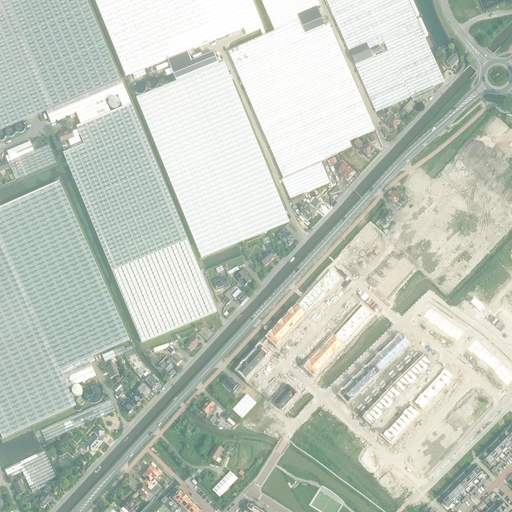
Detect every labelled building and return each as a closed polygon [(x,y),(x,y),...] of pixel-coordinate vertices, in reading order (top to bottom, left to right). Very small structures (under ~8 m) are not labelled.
[(121,80),(119,80),(93,16),(85,0),(0,0),(0,130),(9,127),(42,113),(45,111),(47,115),(123,84),(121,80)] [(94,0),(126,76),(132,74),(132,75),(134,79),(146,74),(144,70),(144,69),(167,60),(188,51),(216,40),(244,29),(246,35),(260,29),(263,36),(266,35),(263,28),(259,17),(252,0),(94,0)] [(316,6),(319,4),(317,0),(261,0),(275,31),(266,35),(263,36),(229,51),(283,178),(329,158),(351,148),(347,139),(373,128),(338,49),(339,49),(328,25),(325,26),(306,34),(297,14),(316,6)] [(355,65),(376,112),(411,97),(413,102),(433,93),(432,90),(435,89),(433,86),(444,81),(438,68),(407,0),(325,0),(349,51),(366,44),(369,49),(378,46),(384,43),(388,51),(376,56),(355,65)] [(325,26),(321,16),(316,6),(297,14),(306,34),(325,26)] [(366,44),(349,51),(355,65),(376,56),(375,54),(380,52),(378,46),(369,49),(366,44)] [(188,51),(167,60),(171,69),(173,73),(176,82),(219,65),(214,53),(192,61),(191,60),(190,57),(188,51)] [(450,67),(451,68),(459,59),(453,54),(445,62),(444,61),(442,64),(448,69),(450,67)] [(156,67),(158,71),(169,66),(167,62),(156,67)] [(176,82),(137,98),(202,258),(289,223),(225,63),(219,65),(176,82)] [(167,80),(167,79),(166,77),(165,77),(163,76),(162,76),(160,77),(159,78),(159,80),(159,82),(160,83),(161,84),(162,84),(164,84),(166,83),(167,82),(167,80)] [(157,83),(156,81),(155,80),(154,78),(153,78),(152,78),(151,78),(150,78),(149,78),(148,79),(147,80),(146,81),(146,82),(146,83),(146,84),(146,85),(147,87),(149,88),(150,88),(151,88),(153,88),(155,87),(156,86),(156,85),(157,83)] [(146,88),(145,86),(144,84),(143,83),(141,82),(139,82),(138,83),(137,84),(136,84),(135,85),(135,86),(135,87),(135,89),(136,90),(136,91),(138,92),(140,93),(142,93),(143,92),(144,92),(145,91),(145,90),(146,89),(146,88)] [(198,267),(179,222),(135,116),(136,115),(123,84),(47,115),(51,124),(77,113),(82,125),(77,127),(78,131),(79,132),(76,133),(77,136),(74,137),(68,139),(72,149),(63,153),(141,343),(217,312),(198,267)] [(416,106),(411,101),(403,109),(406,111),(408,114),(416,106)] [(385,116),(383,110),(377,113),(380,118),(385,116)] [(400,122),(389,112),(386,114),(389,117),(384,122),(387,125),(388,125),(394,129),(396,129),(397,128),(397,126),(400,122)] [(74,137),(72,130),(59,135),(61,142),(68,139),(74,137)] [(370,154),(375,149),(369,144),(365,148),(361,145),(363,143),(361,141),(360,142),(358,140),(354,145),(367,157),(369,157),(371,155),(370,154)] [(7,152),(8,155),(11,161),(34,151),(30,142),(7,152)] [(34,151),(11,161),(8,155),(5,156),(10,168),(11,168),(16,180),(55,163),(48,145),(34,151)] [(351,158),(356,152),(353,148),(347,154),(351,158)] [(354,172),(342,161),(338,165),(341,168),(338,172),(341,175),(342,174),(348,180),(351,177),(350,176),(354,172)] [(0,172),(9,169),(6,162),(0,164),(0,163),(0,172)] [(282,179),(290,199),(304,194),(330,182),(321,162),(282,179)] [(69,388),(73,386),(69,377),(93,367),(91,362),(95,360),(93,356),(130,340),(60,181),(0,206),(0,432),(3,438),(77,406),(69,388)] [(393,205),(396,208),(398,210),(399,209),(400,210),(402,208),(401,206),(396,202),(398,199),(392,192),(391,193),(390,193),(388,194),(388,195),(388,196),(389,196),(387,198),(391,202),(390,203),(393,206),(393,205)] [(290,199),(293,205),(306,199),(304,194),(290,199)] [(316,207),(320,202),(315,198),(311,203),(316,207)] [(313,219),(315,217),(314,215),(316,212),(305,202),(302,206),(305,208),(302,211),(303,212),(300,214),(308,221),(310,218),(310,219),(311,218),(312,219),(313,219)] [(380,219),(386,226),(395,217),(388,211),(385,214),(384,216),(384,215),(380,219)] [(286,233),(280,239),(286,244),(285,245),(287,247),(288,246),(289,247),(293,243),(292,242),(294,240),(291,238),(292,238),(290,236),(289,236),(288,235),(290,233),(293,230),(289,226),(288,226),(287,226),(285,228),(288,231),(286,233)] [(367,232),(366,232),(374,239),(378,235),(370,228),(367,232)] [(366,232),(362,236),(363,236),(371,243),(374,239),(366,232),(367,232),(366,232)] [(363,236),(359,240),(368,248),(372,244),(371,243),(363,236)] [(356,244),(355,244),(364,252),(368,248),(359,240),(356,244)] [(266,245),(269,252),(263,257),(259,254),(257,257),(265,266),(269,263),(268,262),(274,258),(273,257),(277,254),(273,249),(270,243),(266,245)] [(355,244),(351,248),(352,248),(360,255),(361,257),(365,253),(364,252),(355,244),(356,244),(355,244)] [(486,248),(485,248),(493,255),(497,251),(489,244),(486,248)] [(485,247),(481,251),(482,252),(492,260),(495,257),(493,255),(485,248),(486,248),(485,247)] [(352,248),(348,252),(356,259),(360,255),(352,248)] [(345,256),(344,256),(352,263),(354,265),(358,261),(356,259),(348,252),(345,256)] [(482,252),(479,255),(486,263),(488,264),(492,260),(482,252)] [(344,255),(340,260),(348,268),(352,263),(344,256),(345,256),(344,255)] [(479,255),(475,259),(483,266),(485,264),(486,263),(479,255)] [(404,258),(400,262),(410,271),(414,267),(404,258)] [(475,259),(472,263),(479,270),(480,269),(483,266),(475,259)] [(400,262),(396,267),(406,276),(410,271),(400,262)] [(470,265),(468,267),(476,274),(479,270),(472,263),(470,265)] [(511,272),(505,266),(502,270),(503,272),(504,272),(511,279),(511,278),(511,272)] [(396,267),(392,271),(402,280),(406,276),(396,267)] [(468,267),(465,270),(473,278),(476,274),(468,267)] [(331,270),(327,275),(337,284),(341,279),(331,270)] [(461,274),(469,281),(473,278),(465,270),(461,274)] [(245,286),(248,283),(249,282),(249,283),(251,280),(249,278),(249,279),(242,271),(236,277),(245,286)] [(392,271),(389,275),(398,284),(402,280),(392,271)] [(500,275),(508,282),(511,279),(504,272),(503,272),(500,275)] [(461,274),(457,278),(458,278),(466,286),(467,287),(471,283),(469,281),(461,274)] [(499,274),(496,278),(497,279),(504,286),(505,286),(508,282),(500,275),(499,274)] [(327,275),(324,278),(333,287),(337,284),(327,275)] [(389,275),(385,279),(386,281),(387,281),(395,288),(398,284),(389,275)] [(229,286),(226,278),(215,283),(217,288),(216,288),(218,291),(220,290),(220,289),(229,286)] [(324,278),(320,282),(328,289),(328,290),(330,291),(333,287),(324,278)] [(458,278),(454,282),(458,285),(463,290),(466,286),(458,278)] [(493,283),(501,290),(504,286),(497,279),(493,283)] [(383,285),(391,292),(395,288),(387,281),(386,281),(383,285)] [(492,281),(488,285),(489,286),(497,294),(501,290),(493,283),(492,281)] [(317,285),(317,286),(325,293),(328,290),(328,289),(320,282),(317,285)] [(382,284),(378,289),(387,297),(391,292),(383,285),(382,284)] [(317,285),(313,290),(323,299),(327,295),(325,293),(317,286),(317,285)] [(489,286),(485,290),(486,290),(494,297),(497,294),(489,286)] [(238,289),(232,296),(235,299),(241,305),(244,302),(244,301),(248,297),(242,292),(241,292),(238,289)] [(313,290),(310,293),(319,302),(318,302),(319,303),(323,299),(313,290)] [(483,294),(491,301),(494,297),(486,290),(483,294)] [(225,295),(227,297),(231,301),(234,299),(227,292),(225,295)] [(307,297),(306,297),(314,304),(314,305),(315,305),(318,302),(319,302),(310,293),(307,297)] [(478,297),(487,305),(491,301),(483,294),(482,293),(478,297)] [(478,296),(474,300),(483,309),(487,305),(478,297),(478,296)] [(231,301),(227,297),(222,301),(227,306),(231,301)] [(306,297),(302,301),(303,301),(311,308),(314,305),(314,304),(306,297),(307,297),(306,297)] [(302,301),(299,305),(307,313),(311,308),(303,301),(302,301)] [(511,308),(506,303),(502,307),(510,314),(511,311),(511,308)] [(361,305),(357,310),(358,310),(367,318),(366,319),(367,319),(371,314),(361,305)] [(293,311),(301,319),(305,314),(297,307),(293,311)] [(499,310),(498,311),(507,318),(511,314),(510,314),(502,307),(499,310)] [(429,308),(423,316),(428,320),(434,311),(429,308)] [(358,310),(354,315),(355,315),(363,323),(366,319),(367,318),(358,310)] [(498,310),(494,314),(495,315),(504,323),(508,319),(507,318),(498,311),(499,310),(498,310)] [(293,311),(289,315),(290,315),(298,322),(301,319),(293,311)] [(428,320),(427,321),(432,324),(433,323),(439,315),(440,314),(434,311),(428,320)] [(290,315),(286,319),(294,326),(298,322),(290,315)] [(351,319),(359,327),(363,323),(355,315),(351,319)] [(439,315),(433,323),(438,327),(444,318),(439,315)] [(495,315),(491,319),(501,327),(504,323),(495,315)] [(349,318),(345,322),(347,324),(355,331),(359,327),(351,319),(349,318)] [(438,327),(437,328),(442,331),(449,322),(444,318),(438,327)] [(283,322),(283,323),(291,330),(294,326),(286,319),(283,322)] [(283,322),(279,326),(287,334),(288,334),(291,330),(283,323),(283,322)] [(449,322),(442,331),(447,335),(454,325),(449,322)] [(347,324),(343,328),(351,335),(355,331),(347,324)] [(454,325),(447,335),(452,338),(453,337),(459,329),(454,325)] [(279,326),(276,330),(286,339),(289,335),(288,334),(287,334),(279,326)] [(339,332),(347,339),(347,340),(352,335),(351,335),(343,328),(339,332)] [(459,329),(453,337),(458,341),(464,332),(459,328),(459,329)] [(273,334),(272,334),(282,343),(286,339),(276,330),(273,334)] [(338,330),(333,335),(343,344),(347,340),(347,339),(339,332),(338,330)] [(272,333),(268,338),(278,347),(282,343),(272,334),(273,334),(272,333)] [(401,336),(397,340),(397,341),(397,340),(405,348),(409,344),(401,336)] [(200,342),(194,337),(185,346),(191,352),(200,342)] [(331,337),(327,341),(337,350),(341,346),(331,337)] [(476,339),(467,349),(471,353),(472,352),(480,344),(480,343),(476,339)] [(397,341),(393,344),(401,352),(405,348),(397,340),(397,341)] [(327,341),(324,345),(333,355),(334,355),(337,350),(327,341)] [(393,344),(390,348),(397,355),(397,356),(398,356),(402,352),(401,352),(393,344)] [(480,344),(472,352),(476,356),(484,348),(480,344)] [(324,345),(320,350),(330,359),(333,355),(324,345)] [(123,346),(114,350),(117,356),(133,350),(131,347),(125,349),(123,346)] [(177,367),(182,361),(176,355),(176,356),(174,354),(175,353),(174,352),(175,351),(173,350),(174,349),(171,346),(166,351),(174,358),(171,361),(177,367)] [(260,346),(256,351),(257,351),(266,359),(270,355),(260,346)] [(390,348),(386,352),(393,359),(397,356),(397,355),(390,348)] [(484,348),(476,356),(481,361),(482,360),(489,352),(484,348)] [(124,354),(126,358),(127,361),(130,359),(129,356),(135,354),(133,350),(124,354)] [(320,350),(316,354),(326,363),(330,359),(320,350)] [(114,351),(102,356),(105,362),(116,357),(114,351)] [(255,352),(253,355),(261,362),(263,364),(267,360),(266,359),(257,351),(256,351),(255,352)] [(382,355),(389,363),(393,359),(386,352),(382,355)] [(489,352),(482,360),(486,364),(493,356),(489,352)] [(312,358),(322,367),(326,363),(316,354),(312,358)] [(251,357),(249,359),(257,366),(261,362),(253,355),(251,357)] [(382,355),(377,359),(378,359),(385,367),(389,363),(382,355)] [(493,356),(486,364),(491,368),(498,360),(493,355),(493,356)] [(425,357),(421,360),(429,368),(428,368),(429,368),(433,365),(425,357)] [(308,362),(318,371),(322,367),(312,358),(308,362)] [(246,363),(254,370),(257,366),(249,359),(246,363)] [(378,359),(374,363),(381,371),(385,367),(378,359)] [(418,364),(425,372),(428,368),(429,368),(421,360),(418,364)] [(498,360),(491,368),(495,372),(502,364),(498,360)] [(246,362),(242,367),(250,374),(254,370),(246,363),(246,362)] [(308,362),(304,367),(314,376),(318,371),(308,362)] [(417,363),(413,367),(414,368),(421,375),(425,372),(418,364),(417,363)] [(167,366),(165,369),(168,372),(165,375),(170,379),(173,376),(176,373),(172,369),(173,367),(169,364),(167,366)] [(495,372),(494,372),(498,376),(499,376),(506,368),(502,364),(495,372)] [(118,375),(114,365),(107,368),(111,378),(118,375)] [(368,369),(375,376),(379,373),(372,365),(368,369)] [(93,367),(69,377),(73,386),(97,376),(93,367)] [(242,367),(238,371),(247,379),(251,375),(250,374),(242,367)] [(498,376),(498,377),(502,381),(511,372),(507,367),(506,368),(499,376),(498,376)] [(368,368),(364,372),(364,373),(372,381),(376,377),(375,376),(368,369),(368,368)] [(414,368),(410,371),(418,379),(417,379),(418,379),(422,375),(421,375),(414,368)] [(445,369),(441,373),(449,380),(453,376),(445,369)] [(410,371),(407,375),(414,382),(417,379),(418,379),(410,371)] [(146,377),(142,381),(143,382),(144,383),(152,390),(153,390),(154,390),(155,388),(155,387),(156,387),(155,386),(159,383),(151,376),(147,372),(144,375),(146,377)] [(511,372),(502,381),(507,386),(511,379),(511,372)] [(364,373),(360,376),(368,384),(367,384),(369,386),(373,382),(372,381),(364,373)] [(441,373),(438,377),(445,385),(447,386),(451,382),(449,380),(441,373)] [(403,378),(410,386),(414,382),(407,375),(403,378)] [(356,380),(364,388),(367,384),(368,384),(360,376),(356,380)] [(401,376),(397,380),(398,381),(407,389),(406,389),(407,390),(411,386),(410,386),(403,378),(401,376)] [(438,377),(434,382),(441,389),(445,385),(438,377)] [(239,391),(242,389),(239,387),(240,386),(231,378),(226,384),(234,392),(237,389),(239,391)] [(356,380),(352,384),(360,391),(361,393),(365,389),(364,388),(356,380)] [(398,381),(395,384),(403,393),(406,389),(407,389),(398,381)] [(434,382),(430,386),(438,393),(441,389),(434,382)] [(116,393),(123,386),(120,384),(113,391),(116,393)] [(148,394),(151,391),(144,384),(137,390),(145,398),(145,397),(147,398),(148,396),(148,395),(149,394),(148,394)] [(352,384),(349,388),(356,395),(360,391),(352,384)] [(100,385),(85,386),(85,399),(100,399),(100,385)] [(288,385),(283,389),(285,391),(285,390),(293,398),(298,394),(288,385)] [(391,386),(388,390),(389,392),(390,392),(397,399),(401,395),(391,386)] [(430,386),(426,390),(434,397),(435,398),(439,394),(438,393),(430,386)] [(345,391),(352,399),(356,395),(349,388),(345,391)] [(282,394),(282,395),(290,402),(293,398),(285,390),(285,391),(282,394)] [(422,394),(430,401),(434,397),(426,390),(422,394)] [(344,391),(340,395),(348,403),(352,399),(345,391),(344,391)] [(140,402),(143,399),(136,392),(129,398),(137,406),(139,406),(140,404),(140,403),(140,402)] [(386,395),(394,403),(398,399),(397,399),(390,392),(389,392),(386,395)] [(482,393),(478,397),(487,406),(488,407),(492,402),(482,393)] [(247,394),(233,409),(242,418),(256,403),(247,394)] [(277,398),(286,406),(290,402),(282,395),(282,394),(281,394),(277,398)] [(385,394),(382,398),(383,399),(390,406),(394,403),(386,395),(385,394)] [(422,394),(418,398),(418,399),(418,398),(426,406),(427,406),(431,402),(430,401),(422,394)] [(276,397),(272,402),(282,411),(286,406),(277,398),(276,397)] [(478,397),(474,402),(476,403),(483,410),(487,406),(478,397)] [(418,399),(414,403),(422,410),(426,406),(418,398),(418,399)] [(383,399),(379,403),(387,410),(390,406),(383,399)] [(47,443),(115,411),(110,400),(42,432),(47,443)] [(132,410),(135,407),(127,400),(121,406),(129,414),(131,414),(132,413),(132,411),(132,410)] [(213,408),(215,405),(211,401),(208,404),(205,407),(205,408),(203,410),(207,414),(209,411),(210,412),(213,409),(213,408)] [(376,407),(383,414),(384,414),(388,410),(387,410),(379,403),(376,407)] [(472,407),(472,408),(480,415),(483,410),(476,403),(475,404),(472,407)] [(250,415),(245,420),(247,422),(249,420),(255,425),(259,420),(260,420),(263,416),(267,411),(261,406),(252,417),(250,415)] [(375,406),(371,410),(372,411),(372,410),(380,418),(383,414),(376,407),(375,406)] [(407,410),(407,411),(415,418),(419,413),(411,406),(407,410)] [(470,406),(466,410),(476,419),(480,415),(472,408),(472,407),(470,406)] [(372,411),(369,414),(377,421),(380,418),(372,410),(372,411)] [(407,410),(403,414),(403,415),(411,422),(415,418),(407,411),(407,410)] [(464,412),(462,414),(472,423),(476,419),(466,410),(464,412)] [(318,414),(313,418),(315,420),(314,421),(320,426),(329,417),(328,415),(326,417),(324,415),(322,413),(320,415),(318,414)] [(369,414),(365,418),(373,426),(377,422),(377,421),(369,414)] [(462,414),(458,418),(468,427),(472,423),(462,414)] [(403,415),(399,419),(407,426),(411,422),(403,415)] [(329,417),(320,426),(326,432),(333,424),(329,420),(331,418),(329,417)] [(227,420),(233,426),(235,424),(229,418),(227,420)] [(264,422),(261,426),(263,428),(266,424),(271,429),(273,426),(279,431),(284,426),(275,418),(272,420),(270,418),(265,423),(264,422)] [(458,418),(454,423),(455,424),(456,423),(464,431),(468,427),(458,418)] [(399,419),(396,423),(403,430),(407,426),(399,419)] [(396,423),(392,427),(399,434),(403,430),(396,423)] [(455,424),(452,428),(460,436),(461,436),(465,432),(464,431),(456,423),(455,424)] [(333,424),(326,432),(332,437),(341,427),(339,426),(337,427),(336,426),(333,424)] [(92,453),(92,452),(93,452),(94,453),(95,452),(96,451),(96,450),(95,449),(102,441),(98,438),(99,437),(100,437),(105,432),(99,427),(94,432),(97,434),(92,439),(90,437),(87,440),(89,443),(85,447),(86,447),(84,449),(87,452),(89,450),(92,453)] [(341,427),(332,437),(338,442),(345,434),(342,432),(341,431),(343,429),(341,427)] [(388,431),(388,432),(396,439),(399,434),(392,427),(388,431)] [(452,428),(448,432),(456,440),(460,436),(452,428)] [(387,431),(383,435),(392,443),(396,439),(388,432),(388,431),(387,431)] [(511,437),(507,432),(503,436),(511,445),(511,444),(511,437)] [(345,434),(338,442),(343,447),(352,438),(351,436),(349,438),(348,437),(345,434)] [(445,435),(441,440),(449,447),(453,443),(445,435)] [(499,439),(499,440),(504,446),(506,448),(507,449),(511,445),(503,436),(502,437),(499,439)] [(352,438),(343,447),(349,453),(356,445),(352,441),(354,439),(352,438)] [(441,440),(437,444),(437,445),(445,452),(446,452),(450,448),(449,447),(441,440)] [(499,440),(494,444),(502,452),(506,448),(504,446),(499,440)] [(494,445),(490,448),(499,457),(500,456),(504,453),(503,452),(502,452),(494,444),(494,445)] [(223,449),(217,445),(210,457),(216,461),(223,449)] [(356,445),(349,453),(355,458),(356,457),(358,459),(363,455),(360,453),(362,450),(356,445)] [(437,445),(434,449),(442,456),(445,452),(437,445)] [(490,448),(486,452),(495,461),(497,459),(499,457),(490,448)] [(432,451),(430,453),(438,460),(442,456),(434,449),(432,451)] [(56,477),(44,451),(4,470),(9,479),(22,472),(32,493),(45,486),(44,483),(56,477)] [(482,456),(482,457),(486,461),(491,466),(495,462),(495,461),(486,452),(482,456)] [(430,453),(426,457),(434,464),(438,460),(430,453)] [(363,455),(358,459),(361,461),(360,463),(365,468),(373,460),(367,455),(365,457),(363,455)] [(422,461),(430,468),(434,464),(426,457),(422,461)] [(373,460),(365,468),(371,473),(380,463),(379,462),(377,464),(376,463),(373,460)] [(421,460),(417,465),(426,473),(426,472),(430,468),(422,461),(421,460)] [(380,463),(371,473),(377,479),(384,471),(380,467),(382,465),(380,463)] [(417,465),(413,469),(422,477),(427,473),(426,472),(426,473),(417,465)] [(473,465),(469,470),(477,479),(480,476),(482,474),(478,470),(479,469),(477,468),(477,467),(476,468),(475,467),(473,465)] [(152,467),(148,472),(155,479),(162,472),(158,468),(155,470),(152,467)] [(469,470),(465,474),(472,481),(472,482),(473,483),(477,479),(469,470)] [(384,471),(377,479),(383,484),(392,474),(390,473),(388,474),(387,473),(384,471)] [(148,472),(144,476),(147,479),(145,482),(149,486),(155,479),(148,472),(147,472),(148,472)] [(224,479),(213,491),(220,497),(238,478),(231,472),(224,479)] [(392,474),(383,484),(388,489),(396,481),(392,477),(393,476),(392,474)] [(463,476),(461,478),(468,485),(472,482),(472,481),(465,474),(463,476)] [(15,484),(14,485),(19,495),(26,492),(19,478),(13,481),(15,484)] [(459,479),(456,482),(464,489),(464,490),(465,491),(470,487),(468,485),(461,478),(459,479)] [(396,481),(388,489),(394,494),(403,485),(401,483),(400,485),(398,484),(396,481)] [(454,484),(452,486),(460,493),(464,490),(464,489),(456,482),(454,484)] [(403,485),(394,494),(400,500),(401,499),(403,500),(407,496),(405,494),(407,492),(404,489),(403,488),(405,486),(403,485)] [(152,494),(143,486),(138,491),(147,500),(152,494)] [(452,486),(448,490),(456,497),(460,493),(452,486)] [(39,505),(43,508),(51,499),(50,499),(53,496),(45,489),(42,492),(44,494),(40,500),(37,498),(33,503),(37,507),(39,505)] [(446,492),(444,494),(453,503),(457,499),(456,497),(448,490),(446,492)] [(173,494),(169,499),(175,505),(177,503),(184,495),(180,491),(175,496),(173,494)] [(441,500),(439,502),(441,505),(444,502),(447,505),(449,507),(453,503),(444,494),(441,497),(440,498),(441,500)] [(184,495),(177,503),(181,506),(188,499),(184,495)] [(129,511),(137,504),(131,498),(123,507),(124,507),(121,510),(123,511),(129,511)] [(188,499),(181,506),(184,510),(191,502),(188,499)] [(498,500),(493,504),(501,511),(503,511),(507,509),(498,500)] [(184,510),(183,510),(184,511),(189,511),(195,506),(191,502),(184,510)] [(245,511),(244,511),(251,511),(256,506),(255,505),(255,504),(252,503),(250,502),(247,508),(246,508),(245,510),(245,511)]
